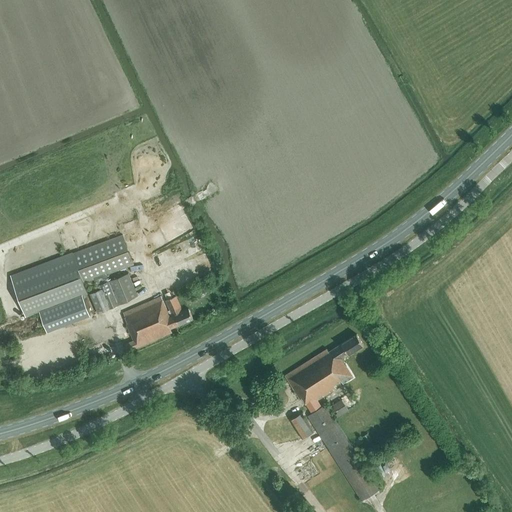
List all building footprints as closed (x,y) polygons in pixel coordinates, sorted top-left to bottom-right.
[(108,281),(106,275),(133,264),(122,235),(73,253),(84,283),(94,279),(98,290),(97,291),(96,287),(88,289),(89,293),(98,313),(134,299),(125,275),(108,281)] [(47,332),(90,315),(83,297),(88,295),(73,253),(72,252),(10,276),(26,318),(39,312),(47,332)] [(182,311),(176,296),(165,301),(172,316),(170,317),(161,297),(124,312),(128,323),(127,324),(133,341),(125,344),(128,351),(136,348),(172,332),(170,329),(193,319),(188,308),(182,311)] [(341,359),(363,345),(357,334),(329,351),(327,349),(285,375),(287,378),(285,379),(287,382),(288,380),(300,398),(301,397),(311,413),(308,416),(362,500),(379,489),(325,404),(320,408),(316,401),(353,377),(341,359)] [(336,417),(357,404),(350,394),(329,407),(336,417)] [(302,439),(314,432),(301,413),(290,420),(302,439)]
